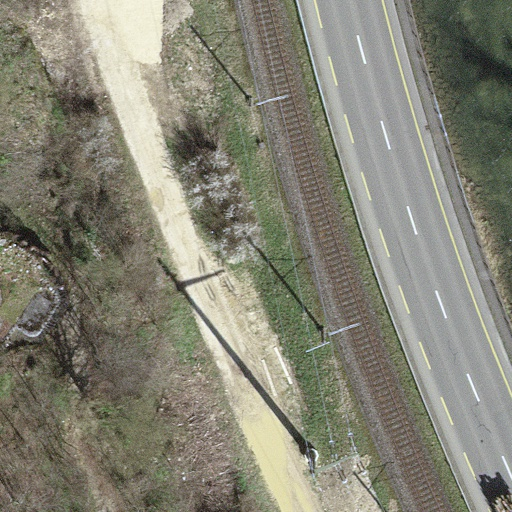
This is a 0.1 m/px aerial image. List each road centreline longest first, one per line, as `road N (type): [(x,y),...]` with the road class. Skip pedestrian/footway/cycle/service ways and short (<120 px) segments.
road 1 (track): [(278,511),(219,371),(96,0)]
road 2 (primary): [(511,478),(410,216),(349,0)]
